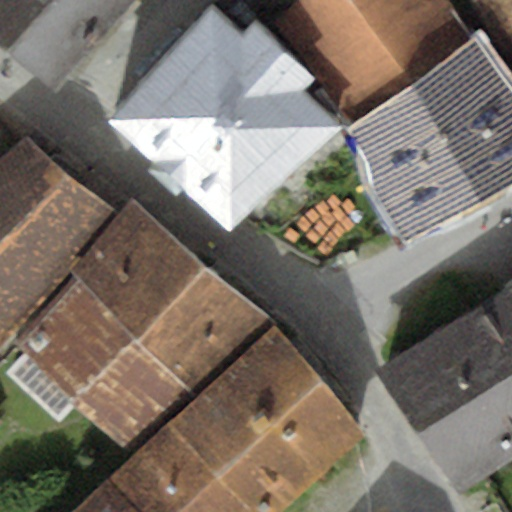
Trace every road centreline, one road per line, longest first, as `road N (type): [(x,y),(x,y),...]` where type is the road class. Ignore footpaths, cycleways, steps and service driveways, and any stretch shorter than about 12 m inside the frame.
road 1 (secondary): [(318,318),(0,68)]
road 2 (secondary): [(432,511),(390,425),(318,318)]
road 3 (residential): [(318,318),(511,211)]
